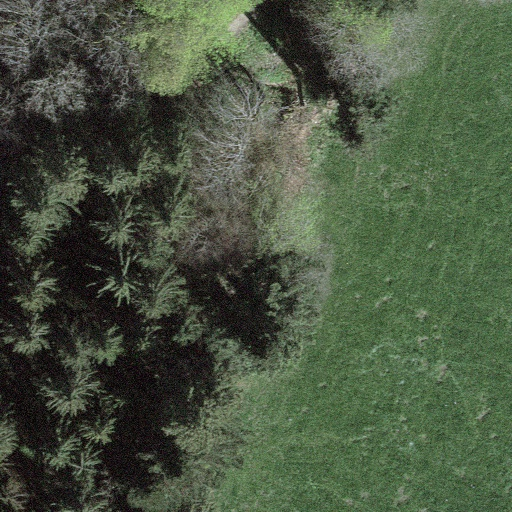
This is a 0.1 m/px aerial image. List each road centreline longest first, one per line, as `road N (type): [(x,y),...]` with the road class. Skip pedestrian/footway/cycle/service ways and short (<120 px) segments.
road 1 (track): [(107,511),(82,486),(20,364),(0,104)]
road 2 (track): [(0,46),(100,72),(228,12),(236,0)]
